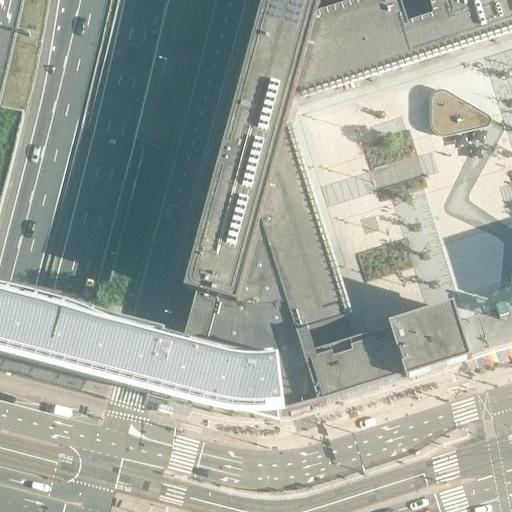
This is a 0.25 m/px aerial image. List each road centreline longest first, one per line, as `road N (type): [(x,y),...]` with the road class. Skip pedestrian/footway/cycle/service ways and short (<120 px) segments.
road 1 (motorway): [(15,511),(143,0)]
road 2 (motorway): [(111,439),(230,0)]
road 3 (secondary): [(511,397),(287,472),(219,466),(111,439)]
road 4 (motorway): [(85,0),(0,343)]
